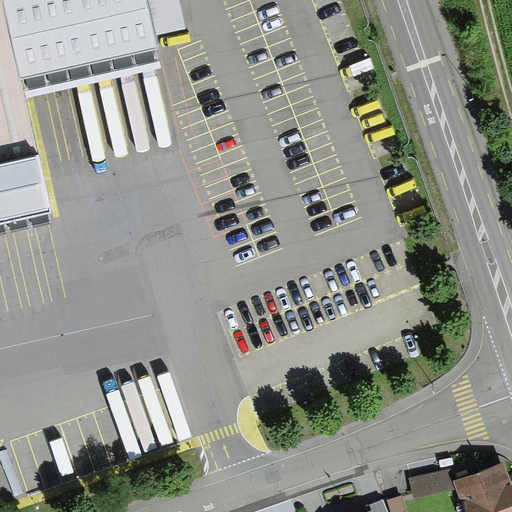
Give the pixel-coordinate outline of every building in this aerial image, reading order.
[(40,146),(23,70),(158,39),(156,32),(148,0),(0,0),(0,214),(47,204),(53,202),(40,146)] [(181,0),(148,0),(156,32),(188,24),(181,0)] [(391,100),(400,96),(361,0),(317,0),(364,117),(369,115),(379,139),(409,128),(403,112),(396,115),(391,100)] [(161,51),(158,39),(23,70),(40,146),(49,144),(35,80),(161,51)] [(47,204),(0,214),(0,225),(50,214),(47,204)] [(454,475),(468,511),(469,511),(511,495),(511,477),(504,456),(454,475)] [(450,466),(410,475),(414,494),(455,485),(450,466)] [(408,511),(402,492),(388,496),(392,511),(408,511)] [(370,500),(372,504),(350,511),(390,511),(384,495),(370,500)] [(511,511),(511,495),(469,511),(511,511)]
